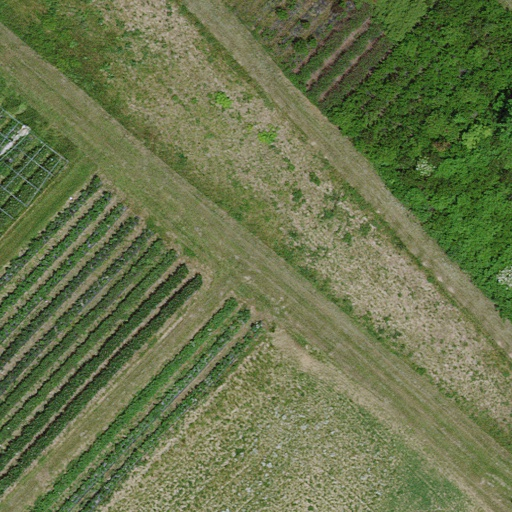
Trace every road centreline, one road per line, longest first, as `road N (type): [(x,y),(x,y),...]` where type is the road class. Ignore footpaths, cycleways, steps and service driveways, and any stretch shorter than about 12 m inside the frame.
road 1 (track): [(0,40),(511,479)]
road 2 (track): [(511,331),(198,0)]
